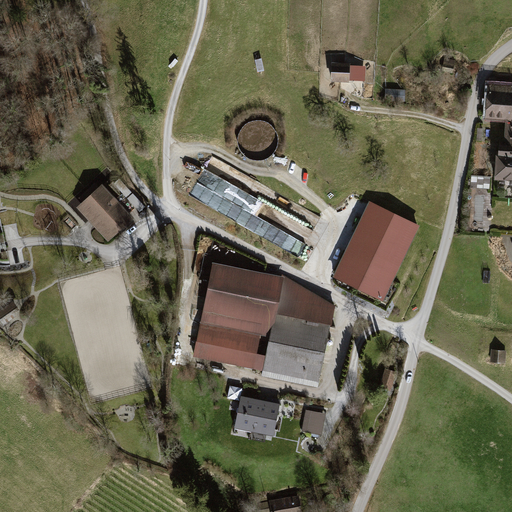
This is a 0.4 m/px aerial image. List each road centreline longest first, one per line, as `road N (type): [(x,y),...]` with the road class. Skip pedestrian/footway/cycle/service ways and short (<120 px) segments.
road 1 (residential): [(511,46),(477,90),(399,411),(360,511)]
road 2 (track): [(83,0),(121,154),(144,189),(171,210)]
road 3 (track): [(204,0),(173,99),(171,210)]
